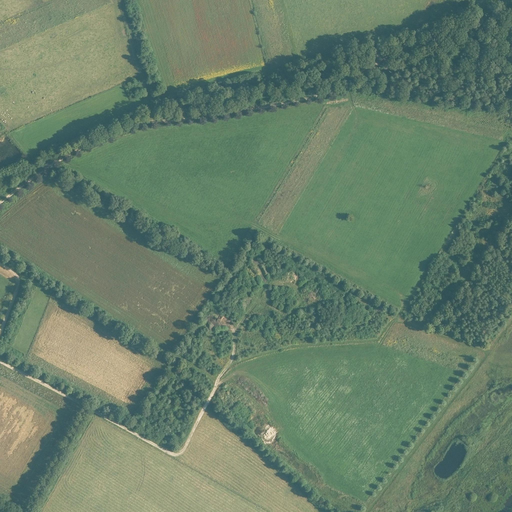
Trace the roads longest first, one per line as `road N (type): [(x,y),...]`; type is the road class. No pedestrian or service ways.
road 1 (track): [(0,360),(175,453),(219,376),(242,359),(373,340),(398,317),(477,347),(480,361),(453,403),(366,511)]
road 2 (track): [(0,201),(55,161),(127,127),(321,94),(511,7)]
